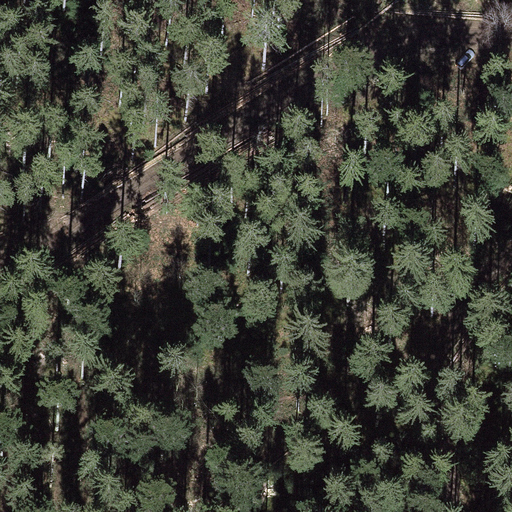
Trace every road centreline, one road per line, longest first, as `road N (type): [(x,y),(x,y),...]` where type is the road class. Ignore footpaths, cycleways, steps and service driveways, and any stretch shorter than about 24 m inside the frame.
road 1 (track): [(511,31),(434,36),(324,74),(0,271)]
road 2 (track): [(511,256),(459,307),(436,348),(436,422),(455,511)]
